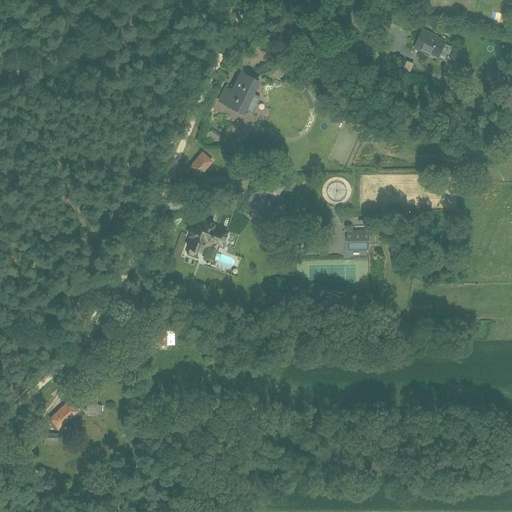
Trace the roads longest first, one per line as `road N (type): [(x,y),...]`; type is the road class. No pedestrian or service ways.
road 1 (track): [(97,329),(252,0)]
road 2 (track): [(97,329),(0,428)]
